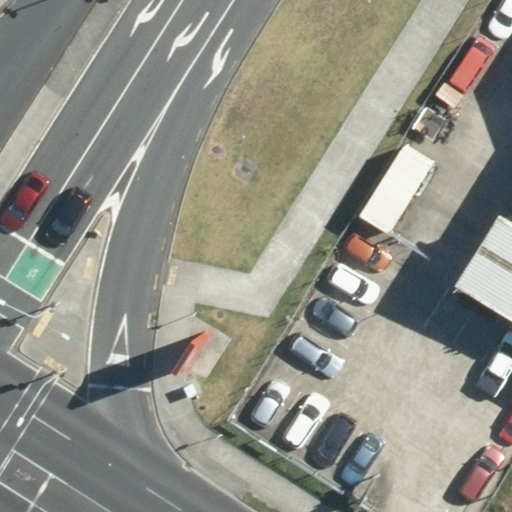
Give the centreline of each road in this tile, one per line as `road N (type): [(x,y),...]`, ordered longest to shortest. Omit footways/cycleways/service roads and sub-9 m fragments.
road 1 (primary): [(199,0),(144,222),(120,383),(159,511)]
road 2 (unclassified): [(186,0),(0,305)]
